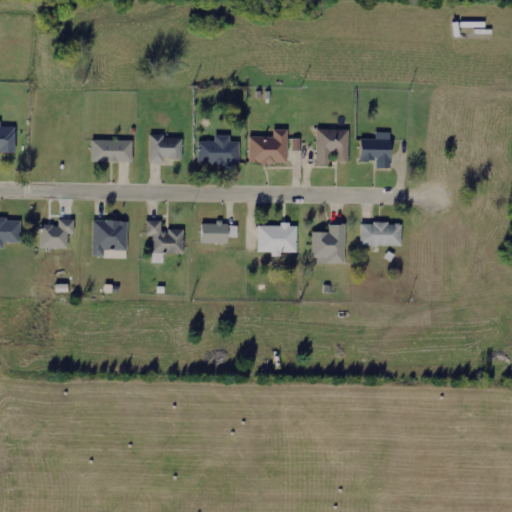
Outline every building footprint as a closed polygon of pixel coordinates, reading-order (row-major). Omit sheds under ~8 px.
[(0,152),(15,153),(16,127),(1,127),(1,121),(0,121),(0,152)] [(288,163),(287,130),(273,130),(273,137),(249,137),(250,164),(288,163)] [(349,130),(317,130),(317,165),(329,165),(329,152),(337,152),(337,161),(349,161),(349,130)] [(360,161),(377,161),(377,168),(391,168),(391,133),(377,133),(377,141),(361,140),(360,161)] [(240,142),(231,142),(231,135),(215,135),(215,142),(199,141),(198,164),(240,165),(240,142)] [(182,159),(183,137),(150,137),(150,163),(164,163),(164,159),(182,159)] [(92,162),(133,162),(133,140),(92,140),(92,162)] [(4,243),(20,243),(21,219),(0,218),(0,248),(4,249),(4,243)] [(75,220),(59,220),(59,225),(41,225),(41,248),(68,249),(68,234),(74,234),(75,220)] [(105,250),(127,250),(128,221),(93,220),(92,256),(104,256),(105,250)] [(185,230),(162,230),(162,220),(146,220),(146,236),(153,236),(153,263),(163,263),(163,254),(185,254),(185,230)] [(201,224),(201,244),(228,243),(228,238),(238,237),(238,223),(201,224)] [(361,246),(402,247),(403,224),(361,223),(361,246)] [(346,225),(330,224),(330,233),(313,232),(313,258),(327,258),(327,263),(346,264),(346,225)] [(258,226),(258,252),(272,252),(272,256),(281,257),(281,253),(297,253),(297,225),(281,225),(281,226),(258,226)]
